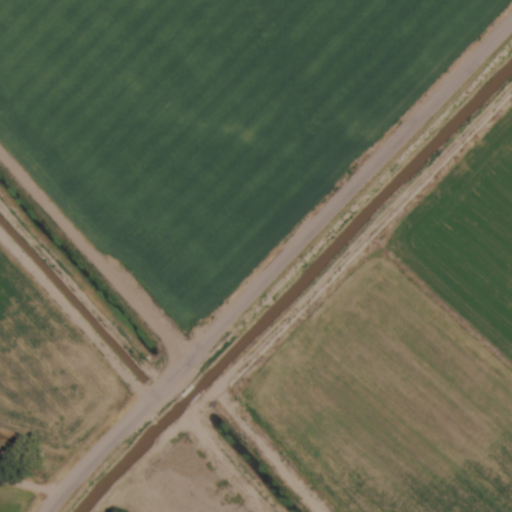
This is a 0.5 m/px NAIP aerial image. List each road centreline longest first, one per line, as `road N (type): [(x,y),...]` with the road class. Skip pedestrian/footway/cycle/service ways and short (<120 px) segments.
road 1 (residential): [(511,29),(246,302)]
road 2 (residential): [(55,511),(246,302)]
road 3 (residential): [(0,155),(189,365)]
